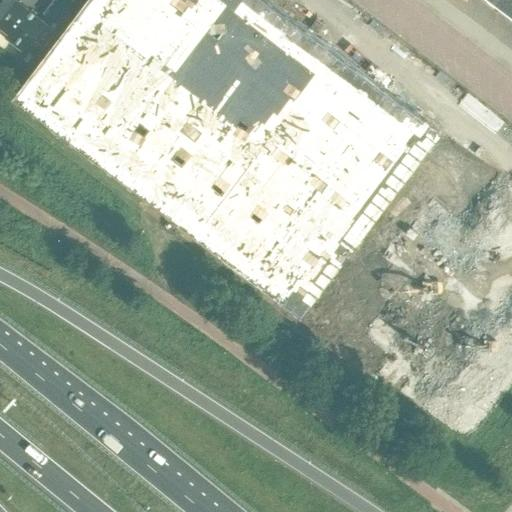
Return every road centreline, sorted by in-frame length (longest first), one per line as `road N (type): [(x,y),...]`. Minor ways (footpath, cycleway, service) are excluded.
road 1 (primary): [(366,511),(0,276)]
road 2 (primary): [(203,511),(0,345)]
road 3 (primary): [(0,435),(93,511)]
